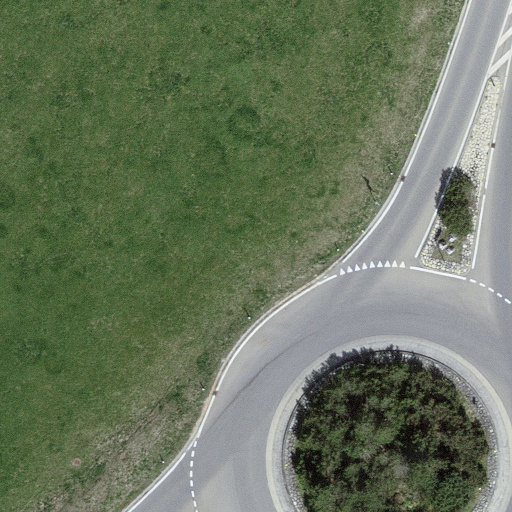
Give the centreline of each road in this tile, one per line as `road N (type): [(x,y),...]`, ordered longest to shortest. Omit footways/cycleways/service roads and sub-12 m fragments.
road 1 (primary): [(492,0),(411,210),(348,305)]
road 2 (primary): [(348,305),(299,328),(260,367),(232,444)]
road 3 (primary): [(502,344),(501,254),(511,175)]
road 4 (primary): [(502,344),(430,304),(348,305)]
